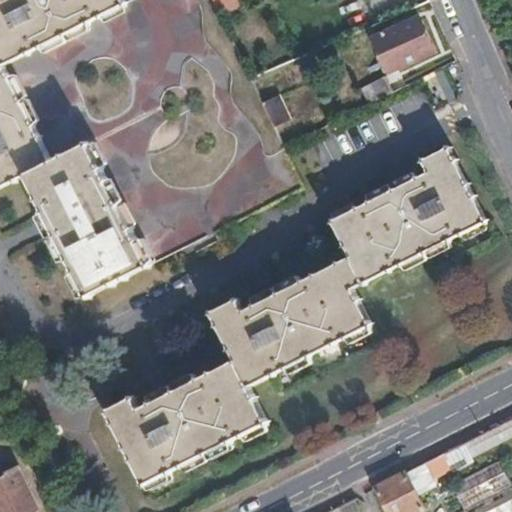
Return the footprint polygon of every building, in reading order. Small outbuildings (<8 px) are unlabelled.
[(263,105),(250,79),(212,0),(0,0),(0,191),(31,177),(91,294),(304,188),(284,146),(274,127),(263,105)] [(435,54),(420,19),(375,41),(390,74),(435,54)] [(381,98),(393,92),(386,78),(362,90),(369,104),(375,101),(381,98)] [(384,103),(381,98),(375,101),(377,107),(384,103)] [(263,105),(274,127),(289,121),(278,99),(263,105)] [(493,217),(455,142),(432,154),(439,167),(342,217),(360,253),(255,307),(251,298),(224,311),(248,358),(153,407),(146,392),(119,406),(157,482),(279,420),(260,384),(381,321),(363,284),(493,217)] [(511,431),(511,417),(470,439),(475,450),(511,431)] [(466,451),(462,443),(425,462),(433,477),(450,468),(450,467),(459,463),(461,454),(466,451)] [(425,462),(407,471),(418,493),(431,487),(435,481),(433,477),(425,462)] [(0,476),(0,511),(29,511),(36,509),(17,469),(0,476)] [(407,471),(375,487),(387,511),(419,511),(426,509),(418,493),(407,471)] [(511,511),(511,492),(509,488),(461,511),(511,511)]
